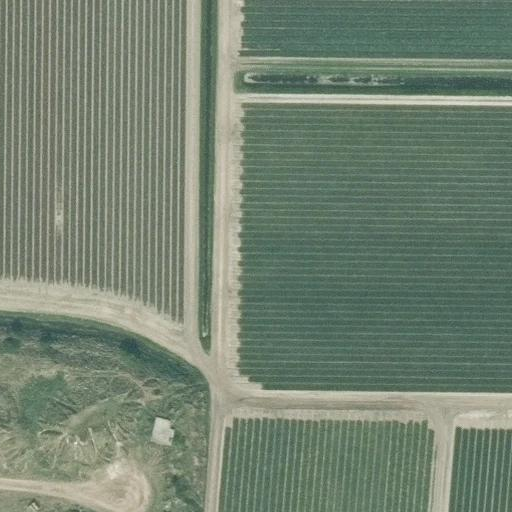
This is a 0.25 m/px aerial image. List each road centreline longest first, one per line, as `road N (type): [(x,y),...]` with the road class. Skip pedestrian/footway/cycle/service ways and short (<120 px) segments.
road 1 (track): [(511,67),(223,64),(219,386),(239,401),(448,405)]
road 2 (track): [(438,511),(448,405),(511,407)]
road 3 (track): [(219,386),(208,511)]
